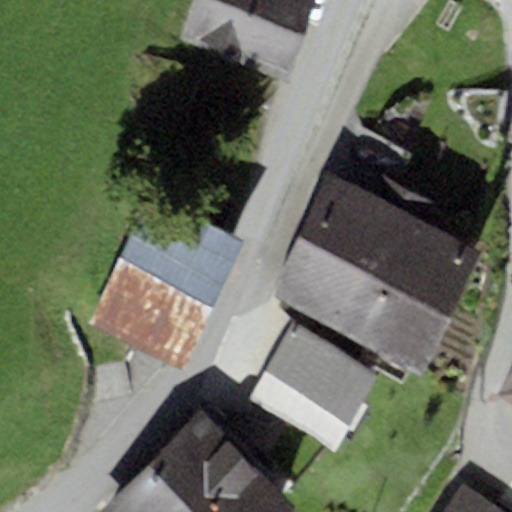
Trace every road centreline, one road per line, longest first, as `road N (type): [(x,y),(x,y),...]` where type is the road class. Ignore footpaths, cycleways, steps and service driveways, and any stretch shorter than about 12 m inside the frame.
road 1 (residential): [(234,290),(280,250),(394,0)]
road 2 (residential): [(234,290),(350,0)]
road 3 (tertiary): [(41,511),(179,397)]
road 4 (residential): [(511,311),(487,408),(488,469)]
road 5 (residential): [(179,397),(234,290)]
